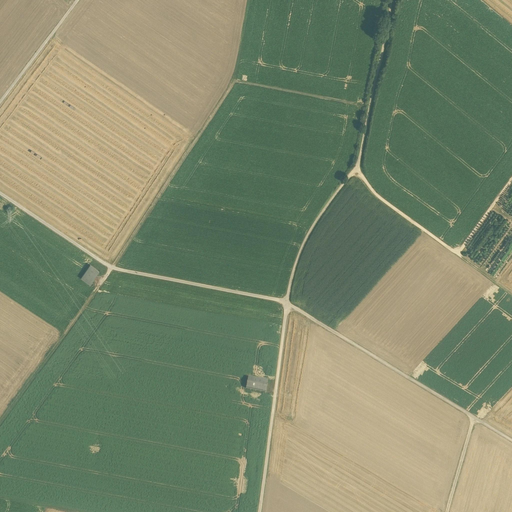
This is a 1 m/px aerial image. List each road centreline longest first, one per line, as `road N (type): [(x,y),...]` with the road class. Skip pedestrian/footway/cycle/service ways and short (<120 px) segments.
road 1 (track): [(392,0),(356,169),(307,234),(294,269),(259,511)]
road 2 (track): [(253,0),(237,84),(0,432)]
road 3 (track): [(511,440),(287,304),(118,270)]
road 4 (track): [(356,169),(381,200),(465,260)]
road 5 (track): [(0,194),(118,270)]
road 6 (track): [(78,0),(0,107)]
